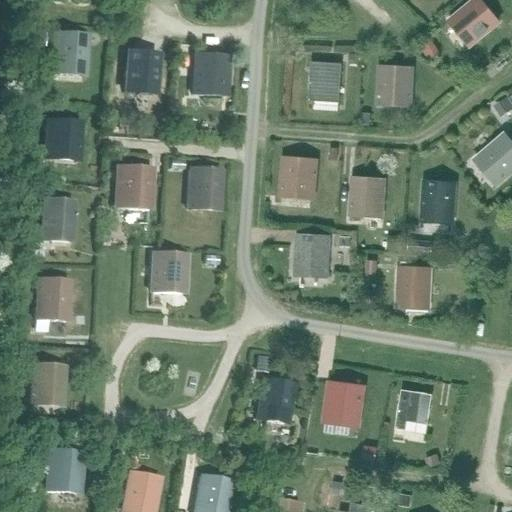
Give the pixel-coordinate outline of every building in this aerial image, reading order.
[(485,7),(484,7),(478,0),(471,5),(448,23),(454,31),(462,25),(475,41),(498,23),(485,7)] [(51,35),(48,74),(59,75),(80,76),(81,65),(81,60),(82,37),(51,35)] [(124,53),(121,93),(135,94),(135,95),(137,95),(137,94),(151,95),(154,55),(124,53)] [(222,87),(224,58),(203,57),(203,58),(194,57),(193,66),(192,66),(191,95),(201,96),(201,86),(222,87)] [(339,94),(341,65),(310,63),(308,102),(318,103),(318,93),(339,94)] [(409,98),(411,69),(390,68),(390,69),(381,68),(380,77),(379,77),(378,106),(388,107),(388,97),(409,98)] [(114,130),(114,119),(105,119),(105,130),(114,130)] [(74,153),(76,123),(55,122),(55,123),(46,123),(45,131),(44,131),(43,160),(53,161),(53,151),(74,153)] [(511,145),(511,144),(511,143),(511,137),(508,133),(475,162),(481,170),(489,163),(502,179),(511,170),(511,145)] [(312,191),(315,161),(294,160),(294,161),(285,160),(284,168),(283,168),(281,198),(291,198),(291,189),(312,191)] [(144,210),(146,171),(126,170),(126,171),(116,170),(116,179),(115,179),(113,208),(144,210)] [(216,202),(218,172),(197,171),(197,172),(188,172),(187,180),(186,180),(185,210),(195,210),(195,200),(216,202)] [(381,219),(383,180),(363,179),(363,180),(353,180),(353,188),(352,188),(350,218),(381,219)] [(452,224),(454,185),(423,183),(421,223),(452,224)] [(68,243),(70,204),(39,202),(37,241),(68,243)] [(326,277),(328,238),(297,237),(295,276),(326,277)] [(351,238),(341,237),(341,247),(351,248),(351,238)] [(396,250),(397,238),(385,237),(384,249),(396,250)] [(408,251),(431,253),(432,242),(408,241),(408,251)] [(179,295),(181,256),(150,254),(148,293),(179,295)] [(375,275),(375,262),(367,262),(366,274),(375,275)] [(413,270),(414,264),(400,264),(399,279),(398,279),(397,308),(427,310),(430,271),(413,270)] [(29,281),(29,269),(22,269),(21,281),(29,281)] [(64,312),(65,283),(45,282),(45,283),(35,282),(35,291),(34,291),(32,320),(42,321),(43,311),(64,312)] [(264,375),(265,368),(254,366),(253,374),(264,375)] [(58,398),(60,368),(40,367),(40,368),(30,368),(30,376),(29,376),(27,406),(37,406),(38,396),(58,398)] [(270,383),(270,384),(260,382),(259,391),(258,390),(253,419),(283,424),(290,386),(270,383)] [(324,415),(323,419),(326,420),(325,423),(356,427),(361,388),(330,384),(326,415),(324,415)] [(411,393),(411,394),(402,392),(400,401),(399,401),(394,430),(425,435),(431,396),(411,393)] [(21,424),(21,412),(13,412),(13,424),(21,424)] [(74,494),(76,469),(77,455),(46,453),(43,492),(74,494)] [(176,463),(177,456),(166,453),(165,461),(176,463)] [(428,468),(439,465),(437,458),(426,461),(428,468)] [(136,476),(136,477),(126,475),(125,484),(124,483),(118,511),(150,511),(156,480),(136,476)] [(221,511),(227,483),(197,478),(190,511),(221,511)] [(401,495),(399,506),(408,508),(410,497),(401,495)] [(276,502),(276,503),(267,501),(265,510),(264,509),(263,511),(295,511),(296,505),(276,502)]
